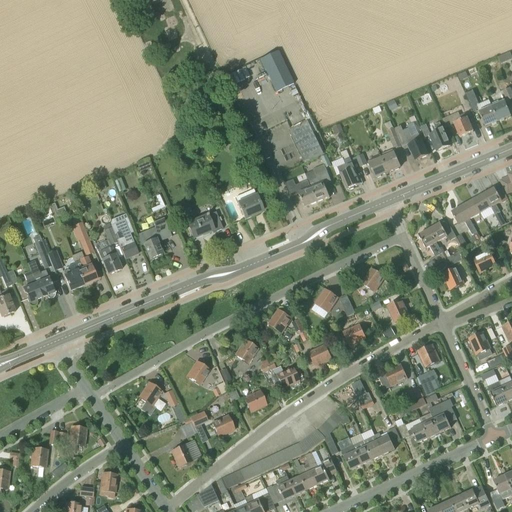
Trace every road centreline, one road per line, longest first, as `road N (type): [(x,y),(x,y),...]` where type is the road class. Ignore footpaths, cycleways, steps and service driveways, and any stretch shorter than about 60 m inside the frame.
road 1 (tertiary): [(53,343),(385,202)]
road 2 (residential): [(401,236),(88,393)]
road 3 (residential): [(166,509),(274,421),(440,323)]
road 4 (residential): [(333,511),(493,438)]
road 5 (tertiary): [(385,202),(511,149)]
road 6 (residential): [(493,438),(440,323)]
